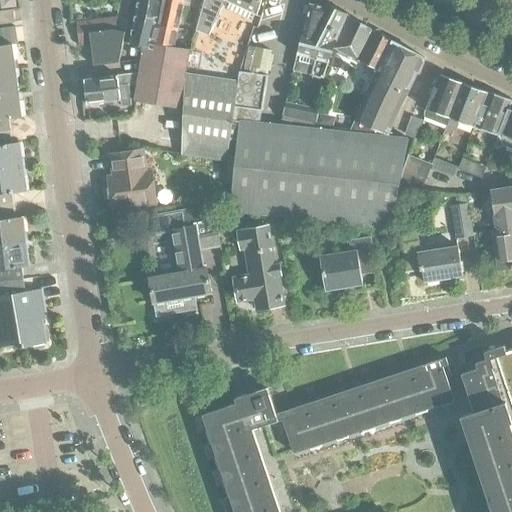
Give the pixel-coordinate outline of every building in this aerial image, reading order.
[(147,42),(147,40),(153,15),(159,15),(162,0),(137,0),(129,42),(144,44),(146,45),(147,42)] [(147,40),(174,46),(183,5),(183,0),(162,0),(159,15),(153,15),(147,40)] [(258,16),(262,0),(204,0),(197,22),(195,29),(209,36),(226,1),(258,16)] [(326,7),(311,4),(306,18),(293,71),(315,76),(315,74),(326,77),(333,51),(339,33),(349,14),(328,3),(326,7)] [(13,7),(0,9),(0,22),(15,20),(13,7)] [(336,47),(356,58),(372,28),(350,15),(336,47)] [(91,44),(90,31),(115,29),(118,17),(77,21),(79,45),(91,44)] [(0,70),(16,69),(12,43),(18,42),(15,25),(0,26),(0,70)] [(356,58),(378,69),(393,40),(372,28),(356,58)] [(115,29),(90,31),(91,44),(94,65),(120,62),(126,31),(115,29)] [(393,40),(378,69),(348,131),(388,135),(425,58),(393,40)] [(185,73),(189,50),(189,48),(147,42),(146,45),(144,44),(139,72),(138,83),(135,100),(180,107),(185,73)] [(189,50),(185,73),(195,74),(198,51),(189,50)] [(16,69),(0,70),(0,94),(19,92),(16,69)] [(388,135),(348,131),(260,122),(267,74),(239,70),(238,80),(195,74),(185,73),(183,152),(228,159),(228,155),(238,156),(232,210),(391,227),(408,137),(388,135)] [(87,104),(120,100),(120,106),(131,104),(129,84),(138,83),(139,72),(84,78),(87,104)] [(450,117),(464,82),(440,72),(426,108),(450,117)] [(461,121),(474,126),(489,90),(488,90),(488,91),(464,82),(450,117),(445,130),(453,133),(455,128),(458,129),(461,121)] [(498,135),(511,101),(511,99),(489,90),(474,126),(475,127),(475,126),(498,135)] [(0,131),(11,130),(9,116),(22,114),(19,92),(0,94),(0,131)] [(287,100),(283,119),(316,126),(320,107),(287,100)] [(511,101),(498,135),(494,147),(495,147),(497,148),(504,145),(511,147),(511,101)] [(321,113),(319,125),(332,128),(333,120),(329,115),(321,113)] [(420,124),(412,121),(407,133),(416,136),(420,124)] [(11,130),(0,131),(0,169),(23,166),(19,141),(12,142),(11,130)] [(115,176),(109,177),(113,207),(157,201),(152,171),(146,172),(143,150),(112,154),(115,176)] [(431,169),(431,168),(433,163),(409,154),(403,169),(427,179),(431,169)] [(435,157),(433,163),(431,168),(431,169),(455,178),(459,169),(458,169),(459,166),(435,157)] [(463,157),(459,166),(458,169),(459,169),(482,178),(487,166),(463,157)] [(0,206),(14,205),(12,192),(26,190),(23,166),(0,169),(0,206)] [(511,186),(491,190),(497,229),(511,226),(511,186)] [(468,203),(467,203),(466,196),(455,198),(456,204),(450,205),(455,239),(474,236),(468,203)] [(14,205),(0,206),(0,243),(25,240),(22,216),(16,217),(14,205)] [(218,223),(216,223),(214,209),(203,210),(202,206),(189,208),(192,226),(174,229),(181,272),(149,277),(153,301),(212,291),(208,268),(203,268),(199,248),(221,244),(218,223)] [(241,225),(242,230),(238,231),(241,248),(252,247),(255,265),(251,274),(236,276),(240,301),(256,298),(258,309),(284,304),(279,274),(281,274),(279,264),(275,264),(269,226),(262,227),(261,222),(241,225)] [(511,226),(497,229),(493,229),(499,269),(511,266),(511,226)] [(458,245),(421,250),(419,238),(417,238),(416,232),(397,235),(399,247),(401,247),(401,248),(403,248),(407,271),(424,268),(425,280),(463,274),(458,245)] [(326,289),(362,283),(361,273),(377,271),(371,236),(348,240),(349,250),(320,255),(326,289)] [(0,281),(24,279),(22,266),(29,265),(25,240),(0,243),(0,281)] [(24,279),(0,281),(0,345),(20,342),(21,347),(46,343),(40,308),(45,308),(42,288),(25,290),(24,279)] [(463,415),(472,443),(494,511),(511,511),(511,349),(506,351),(504,344),(484,351),(487,358),(485,359),(488,367),(463,375),(463,373),(462,373),(473,412),(463,415)] [(280,511),(253,429),(267,424),(277,455),(294,449),(295,452),(454,400),(440,359),(428,363),(430,369),(416,373),(414,368),(402,372),(404,377),(389,382),(387,377),(375,381),(377,386),(363,391),(361,385),(349,389),(351,395),(336,400),(335,394),(323,398),(325,404),(310,408),(308,403),(296,407),(298,412),(278,419),(267,387),(256,390),(235,398),(236,403),(203,414),(203,415),(235,511),(280,511)]
